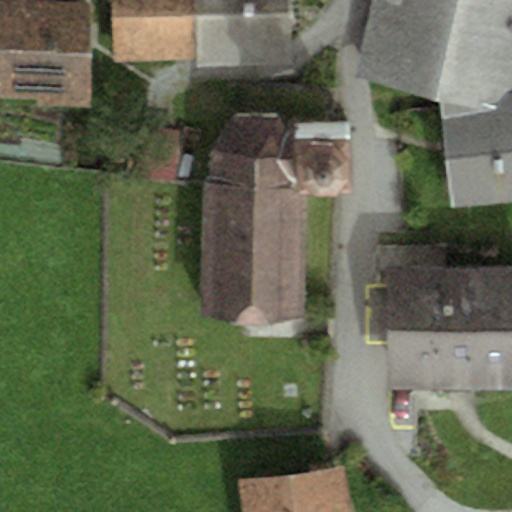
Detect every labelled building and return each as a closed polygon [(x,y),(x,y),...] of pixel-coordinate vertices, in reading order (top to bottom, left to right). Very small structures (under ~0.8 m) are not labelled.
[(0,0),(0,86),(36,86),(37,92),(88,91),(88,0),(0,0)] [(111,0),(115,58),(196,53),(196,59),(295,52),(290,0),(111,0)] [(511,0),(379,0),(368,74),(437,86),(511,80),(511,0)] [(511,80),(437,86),(452,202),(511,194),(511,80)] [(209,174),(202,173),(202,190),(200,305),(307,304),(308,159),(330,158),(352,158),(350,101),(293,100),(295,120),(285,120),(265,102),(234,104),(208,138),(209,174)] [(511,257),(387,260),(387,379),(511,378),(511,257)] [(352,511),(343,455),(238,472),(243,511),(352,511)]
